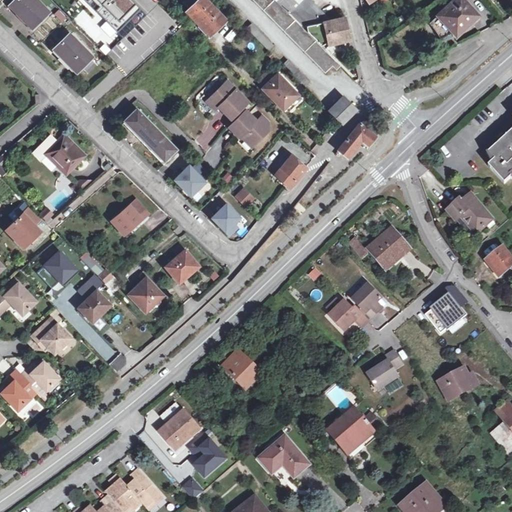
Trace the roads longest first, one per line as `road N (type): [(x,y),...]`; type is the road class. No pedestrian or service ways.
road 1 (secondary): [(399,158),(122,410)]
road 2 (residential): [(232,253),(202,236),(59,95)]
road 3 (residential): [(389,94),(369,104),(257,237),(232,253)]
road 4 (residential): [(307,400),(457,274)]
road 5 (residential): [(232,253),(234,271),(133,361)]
road 6 (secondary): [(122,410),(0,501)]
road 7 (residential): [(36,511),(126,441),(122,410)]
road 8 (residential): [(457,274),(427,233),(399,158)]
road 9 (secondary): [(511,57),(422,137)]
